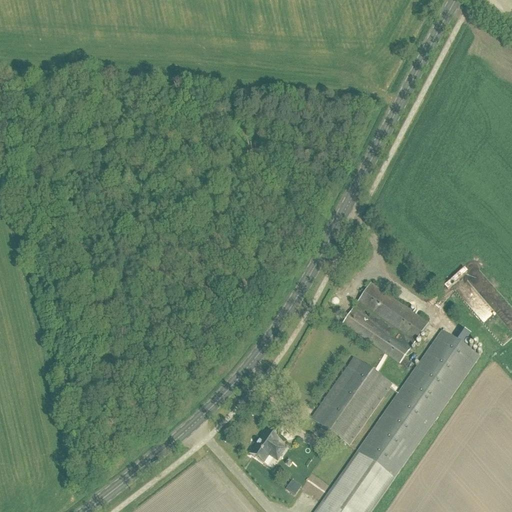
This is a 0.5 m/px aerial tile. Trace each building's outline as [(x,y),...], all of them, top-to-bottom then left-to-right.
[(486,16),(490,8),(485,6),(481,13),(486,16)] [(501,325),(511,316),(511,315),(472,268),(460,278),(496,322),(498,320),(501,325)] [(356,305),(352,311),(342,325),(400,365),(408,353),(409,353),(428,324),(370,285),(356,305)] [(441,334),(358,453),(316,511),(372,511),(396,479),(479,361),(441,334)] [(350,447),(391,388),(353,362),(312,420),(350,447)] [(279,460),(285,451),(277,445),(279,442),(266,433),(250,456),(263,465),(269,457),(272,459),(277,458),(279,460)] [(292,489),(285,498),(293,505),(301,496),(292,489)]
